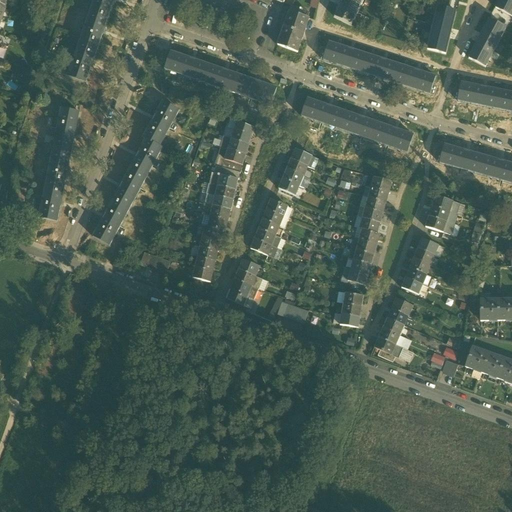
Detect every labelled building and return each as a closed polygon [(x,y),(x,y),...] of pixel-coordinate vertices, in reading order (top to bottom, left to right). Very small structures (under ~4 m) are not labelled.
[(96,0),(95,6),(93,6),(91,11),(108,16),(113,1),(112,1),(112,0),(96,0)] [(309,0),(309,8),(317,9),(318,0),(309,0)] [(343,0),(335,18),(350,25),(362,0),(343,0)] [(511,0),(500,0),(496,8),(511,16),(511,14),(511,0)] [(306,11),(292,6),(290,11),(304,16),(306,11)] [(455,12),(438,8),(428,50),(445,54),(455,12)] [(108,16),(91,11),(89,19),(90,19),(86,32),(84,31),(82,38),(99,44),(102,34),(101,34),(104,27),(108,16)] [(290,11),(289,11),(284,27),(304,34),(309,18),(304,16),(290,11)] [(505,28),(489,20),(469,58),(484,66),(505,28)] [(304,34),(284,27),(277,45),(297,52),(304,34)] [(99,44),(82,38),(80,44),(82,44),(79,51),(78,50),(73,65),(75,66),(72,72),(71,71),(69,77),(85,83),(91,67),(90,66),(93,60),(99,44)] [(352,52),(344,49),(345,49),(329,44),(324,61),(329,62),(330,60),(336,62),(336,64),(351,69),(351,67),(357,69),(357,71),(363,73),(368,56),(352,51),(352,52)] [(188,59),(172,53),(166,70),(171,72),(172,70),(178,72),(177,74),(192,79),(193,77),(199,79),(199,81),(204,83),(210,66),(194,61),(194,62),(187,59),(188,59)] [(384,62),(377,60),(377,59),(368,56),(363,73),(370,75),(370,73),(384,77),(383,80),(390,82),(396,65),(385,61),(384,62)] [(411,70),(396,65),(390,82),(395,84),(396,81),(403,83),(402,86),(417,90),(418,88),(424,90),(423,92),(429,94),(434,77),(418,72),(417,73),(411,71),(411,70)] [(227,73),(219,70),(210,66),(204,83),(212,86),(212,84),(225,88),(224,90),(231,93),(237,76),(227,72),(227,73)] [(253,81),(237,76),(231,93),(237,94),(237,92),(244,94),(243,97),(258,102),(259,100),(265,102),(264,104),(270,106),(276,89),(260,84),(253,82),(253,81)] [(485,89),(477,88),(477,87),(461,84),(458,101),(463,102),(463,100),(470,102),(469,104),(485,107),(486,105),(492,106),(492,108),(498,110),(502,92),(485,89)] [(511,94),(502,92),(498,110),(505,111),(506,109),(511,110),(511,94)] [(176,103),(166,98),(163,103),(173,109),(176,103)] [(330,109),(323,106),(308,100),(302,117),(307,119),(308,117),(315,119),(314,121),(329,126),(329,124),(336,127),(335,128),(341,130),(346,113),(331,108),(330,109)] [(163,103),(154,118),(155,118),(152,124),(151,124),(143,139),(146,140),(159,147),(162,142),(160,141),(163,135),(165,136),(172,123),(171,122),(174,116),(176,117),(178,111),(173,109),(163,103)] [(79,114),(61,110),(60,116),(62,116),(61,123),(59,123),(56,138),(58,138),(56,145),(54,144),(53,150),(71,153),(74,138),(73,138),(75,130),(76,130),(79,114)] [(363,120),(356,118),(357,117),(346,113),(341,130),(348,133),(348,131),(361,135),(361,137),(368,140),(374,123),(364,119),(363,120)] [(254,130),(230,121),(228,128),(234,130),(234,131),(235,131),(233,141),(231,140),(249,146),(248,145),(251,136),(252,136),(254,130)] [(390,128),(374,123),(368,140),(373,142),(374,140),(380,142),(380,144),(395,149),(395,147),(402,149),(401,151),(407,153),(412,136),(396,131),(390,129),(390,128)] [(231,140),(223,138),(220,148),(221,148),(229,151),(232,141),(231,141),(231,140)] [(146,140),(138,155),(139,155),(135,162),(134,162),(127,176),(142,184),(145,179),(143,178),(146,172),(148,174),(156,159),(154,158),(157,152),(159,154),(162,149),(159,147),(146,140)] [(249,146),(231,140),(231,141),(232,141),(229,151),(246,156),(245,155),(248,146),(249,146)] [(468,154),(460,152),(460,151),(445,146),(440,164),(445,165),(446,163),(453,165),(452,167),(468,171),(468,170),(474,171),(474,173),(479,175),(484,157),(468,153),(468,154)] [(229,151),(221,148),(215,166),(216,167),(240,174),(243,166),(242,165),(244,156),(246,156),(229,151)] [(71,153),(53,150),(52,157),(54,158),(51,171),(49,170),(47,178),(65,182),(67,171),(68,164),(69,165),(71,153)] [(312,158),(295,150),(295,151),(296,151),(292,161),(291,160),(308,168),(307,167),(311,158),(312,158)] [(501,163),(493,161),(494,160),(484,157),(479,175),(487,177),(487,175),(500,179),(500,180),(507,183),(511,166),(511,165),(501,162),(501,163)] [(319,160),(312,158),(311,158),(307,167),(308,168),(314,171),(319,160)] [(308,168),(291,160),(291,161),(292,161),(288,170),(287,170),(304,177),(303,177),(307,168),(308,168)] [(240,174),(216,167),(214,175),(220,176),(238,180),(240,174)] [(304,177),(287,170),(288,171),(284,180),(283,180),(300,187),(299,186),(303,177),(304,178),(304,177)] [(343,170),(342,180),(349,181),(350,171),(343,170)] [(142,184),(127,176),(122,186),(118,192),(113,202),(129,210),(132,203),(130,202),(136,190),(139,191),(142,184)] [(204,195),(214,195),(215,176),(210,176),(210,185),(205,184),(204,195)] [(238,180),(220,176),(221,177),(219,187),(218,187),(236,191),(235,190),(237,180),(238,181),(238,180)] [(65,182),(47,178),(46,184),(48,184),(47,191),(45,190),(42,206),(44,206),(42,213),(40,213),(39,219),(57,222),(60,206),(61,199),(65,182)] [(392,184),(374,179),(375,179),(372,189),(371,189),(389,194),(388,194),(391,184),(392,184)] [(300,187),(283,180),(284,180),(280,190),(279,190),(278,190),(296,197),(295,196),(299,187),(300,187)] [(348,189),(350,184),(342,181),(340,186),(348,189)] [(236,191),(218,187),(219,187),(216,197),(215,197),(233,201),(232,201),(234,191),(236,191)] [(389,194),(371,189),(372,190),(370,199),(368,199),(386,204),(385,204),(388,194),(389,194)] [(233,201),(215,197),(216,198),(214,207),(213,207),(231,211),(230,211),(232,201),(233,202),(233,201)] [(453,203),(435,197),(435,198),(436,198),(433,208),(432,207),(432,208),(450,213),(448,213),(451,203),(453,203)] [(386,204),(368,199),(369,200),(367,209),(366,209),(365,209),(383,214),(382,214),(385,204),(386,204)] [(288,208),(271,201),(271,202),(272,202),(268,211),(267,211),(284,218),(283,217),(286,208),(288,209),(288,208)] [(129,210),(113,202),(105,216),(105,217),(102,223),(101,223),(93,237),(109,246),(112,241),(110,240),(113,233),(115,234),(123,221),(120,220),(123,214),(126,215),(129,210)] [(213,207),(206,205),(203,216),(204,216),(210,217),(211,217),(214,208),(213,207)] [(231,211),(213,207),(214,208),(211,217),(210,217),(228,222),(229,222),(227,221),(230,211),(231,212),(231,211)] [(450,213),(432,208),(433,208),(430,218),(429,217),(429,218),(446,223),(445,222),(448,213),(449,213),(450,213)] [(383,214),(365,209),(367,210),(364,219),(363,219),(380,224),(379,224),(382,214),(383,215),(383,214)] [(284,218),(267,211),(268,212),(264,221),(263,220),(263,221),(280,228),(280,227),(279,227),(283,218),(284,218)] [(456,215),(450,213),(449,213),(448,213),(445,222),(446,223),(453,226),(456,215)] [(210,217),(204,216),(202,224),(209,226),(209,228),(223,232),(226,232),(225,231),(227,222),(228,222),(210,217)] [(446,223),(429,218),(430,218),(427,227),(426,227),(425,228),(443,233),(442,232),(445,223),(446,223)] [(380,224),(363,219),(362,220),(364,220),(361,230),(360,229),(360,230),(362,231),(377,235),(378,234),(376,234),(379,224),(380,225),(380,224)] [(280,228),(263,221),(264,221),(260,231),(259,230),(276,237),(275,237),(279,227),(280,228)] [(209,228),(205,227),(205,228),(206,228),(203,238),(202,238),(221,242),(219,242),(222,232),(223,232),(209,228)] [(276,237),(259,230),(259,231),(260,231),(256,240),(255,240),(272,247),(271,246),(274,237),(276,238),(276,237)] [(377,235),(362,231),(363,232),(361,241),(359,241),(377,246),(376,246),(379,236),(380,236),(377,235)] [(202,238),(197,236),(194,247),(200,248),(201,248),(203,238),(202,238)] [(221,242),(202,238),(203,238),(201,248),(200,248),(218,252),(217,252),(219,242),(220,242),(221,242)] [(272,247),(255,240),(256,241),(252,250),(251,249),(251,250),(268,257),(268,256),(267,256),(271,247),(272,247)] [(437,246),(423,240),(419,250),(434,256),(437,246)] [(377,246),(359,241),(360,242),(358,251),(357,251),(356,251),(374,256),(373,256),(376,246),(377,246)] [(218,252),(200,248),(201,249),(199,258),(197,258),(216,263),(216,262),(214,262),(217,252),(218,253),(218,252)] [(434,256),(419,250),(415,260),(430,266),(434,256)] [(374,256),(356,251),(358,252),(355,261),(354,261),(371,266),(370,266),(373,256),(374,256)] [(150,257),(144,254),(141,265),(147,267),(150,257)] [(156,259),(150,257),(147,267),(152,269),(156,259)] [(216,263),(197,258),(197,259),(198,259),(196,269),(195,268),(195,269),(213,273),(212,272),(214,263),(216,263)] [(164,262),(158,259),(155,270),(161,272),(164,262)] [(430,266),(415,260),(411,270),(426,276),(430,266)] [(260,268),(243,261),(244,262),(240,271),(239,271),(255,278),(256,278),(255,277),(259,268),(260,268)] [(371,266),(354,261),(353,261),(355,262),(352,271),(351,271),(368,276),(367,276),(370,266),(371,267),(371,266)] [(170,264),(164,262),(161,272),(166,274),(170,264)] [(213,273),(195,269),(196,269),(194,279),(193,278),(192,279),(211,283),(210,282),(212,273),(213,273)] [(426,276),(411,270),(407,279),(422,285),(426,276)] [(255,278),(239,271),(240,272),(236,281),(235,281),(251,287),(255,278)] [(368,276),(351,271),(350,271),(352,272),(349,281),(348,281),(348,282),(365,287),(365,286),(364,286),(367,276),(368,277),(368,276)] [(263,280),(256,278),(255,278),(251,287),(258,290),(259,290),(263,280)] [(422,285),(407,279),(402,290),(417,296),(422,285)] [(251,287),(235,281),(236,282),(232,291),(231,290),(231,291),(248,298),(248,297),(247,297),(251,287)] [(258,290),(251,287),(247,297),(248,297),(248,298),(244,307),(250,310),(258,290)] [(248,298),(231,291),(227,300),(244,307),(248,298)] [(364,297),(345,294),(345,295),(346,295),(345,305),(343,305),(362,308),(360,308),(362,298),(363,298),(364,297)] [(511,321),(511,300),(497,301),(498,322),(511,321)] [(412,307),(397,301),(393,311),(407,317),(412,307)] [(498,322),(497,301),(480,301),(481,322),(498,322)] [(288,306),(282,304),(278,314),(284,316),(288,306)] [(362,308),(343,305),(345,305),(343,315),(342,315),(360,318),(359,318),(360,308),(362,308)] [(294,308),(288,306),(284,316),(290,318),(294,308)] [(302,311),(296,309),(293,319),(298,321),(302,311)] [(308,313),(302,311),(298,321),(304,323),(308,313)] [(407,317),(393,311),(389,320),(403,327),(407,317)] [(254,315),(249,324),(260,329),(265,320),(254,315)] [(360,318),(342,315),(342,316),(343,316),(341,326),(340,325),(340,326),(358,329),(357,328),(359,318),(360,319),(360,318)] [(86,333),(94,332),(93,320),(86,320),(86,333)] [(403,327),(389,320),(384,330),(399,336),(403,327)] [(399,336),(384,330),(380,339),(395,346),(399,336)] [(92,337),(85,334),(82,342),(89,344),(90,342),(92,337)] [(395,346),(380,339),(376,349),(381,352),(390,356),(395,346)] [(442,355),(454,361),(458,353),(446,348),(442,355)] [(488,354),(472,348),(465,368),(481,374),(488,354)] [(390,356),(381,352),(379,358),(394,365),(397,359),(390,356)] [(430,362),(442,366),(445,358),(433,354),(430,362)] [(504,360),(488,354),(481,374),(497,379),(504,360)] [(511,362),(504,360),(497,379),(511,384),(511,362)] [(452,365),(446,363),(443,374),(448,375),(452,365)] [(452,365),(448,375),(454,377),(457,367),(452,365)]
